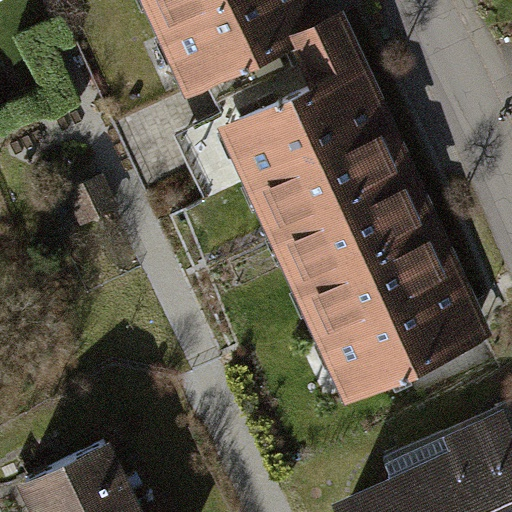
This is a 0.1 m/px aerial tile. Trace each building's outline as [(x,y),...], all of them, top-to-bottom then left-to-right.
[(323,0),(142,0),(187,97),(294,47),(336,28),(331,17),(323,0)] [(294,47),(311,85),(368,59),(345,11),(331,17),(336,28),(294,47)] [(311,85),(219,128),(347,403),(495,334),(368,59),(311,85)] [(394,476),(333,502),(337,511),(511,511),(511,425),(506,411),(388,462),(394,476)] [(146,511),(113,441),(19,485),(31,511),(166,511),(165,511),(146,511)]
